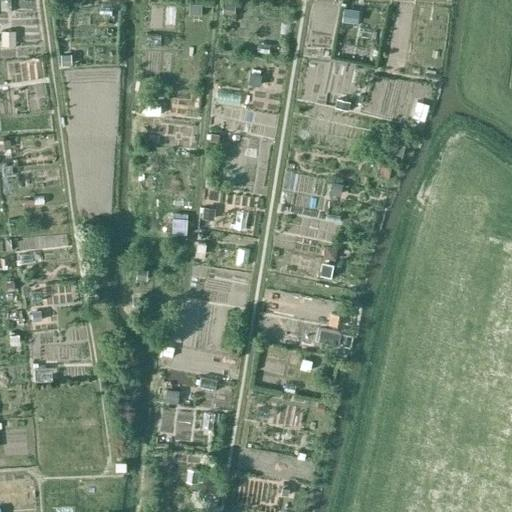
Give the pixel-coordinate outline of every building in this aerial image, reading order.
[(413,96),(407,113),(421,117),(426,101),(413,96)] [(140,103),(140,115),(156,116),(156,104),(140,103)] [(168,159),(167,172),(190,173),(190,160),(168,159)] [(131,266),(130,280),(148,280),(149,267),(131,266)] [(66,334),(62,347),(78,351),(81,338),(66,334)] [(85,460),(98,458),(95,434),(82,435),(85,460)]
